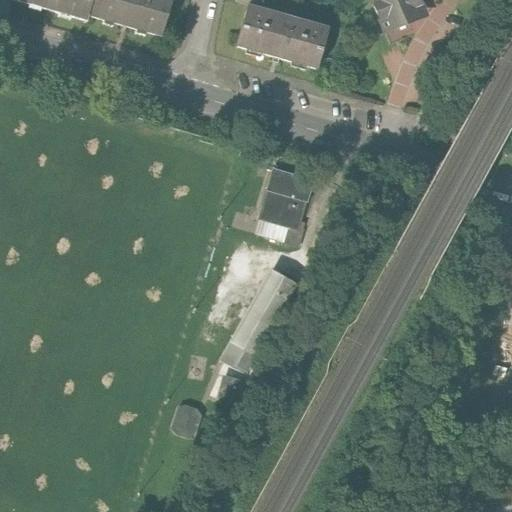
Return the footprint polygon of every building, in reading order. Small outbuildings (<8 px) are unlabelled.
[(91,0),(13,0),(13,2),(85,23),(86,18),(91,0)] [(91,0),(86,18),(159,39),(170,0),(91,0)] [(234,0),(234,3),(249,8),(257,10),(260,0),(234,0)] [(370,0),(386,35),(409,26),(421,9),(416,0),(370,0)] [(257,10),(249,8),(237,47),(316,70),(328,30),(257,10)] [(267,193),(253,236),(296,249),(300,233),(295,231),(303,205),(306,205),(312,183),(270,171),(264,193),(267,193)] [(269,274),(229,344),(253,358),(293,286),(269,274)]
